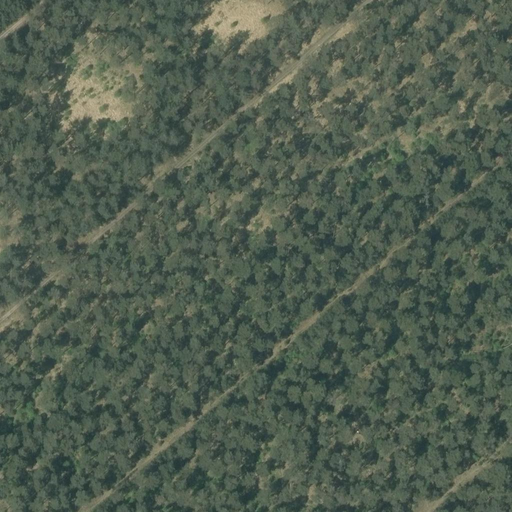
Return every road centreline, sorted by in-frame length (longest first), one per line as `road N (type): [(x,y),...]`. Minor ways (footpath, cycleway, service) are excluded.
road 1 (track): [(96,511),(511,156)]
road 2 (track): [(373,0),(0,323)]
